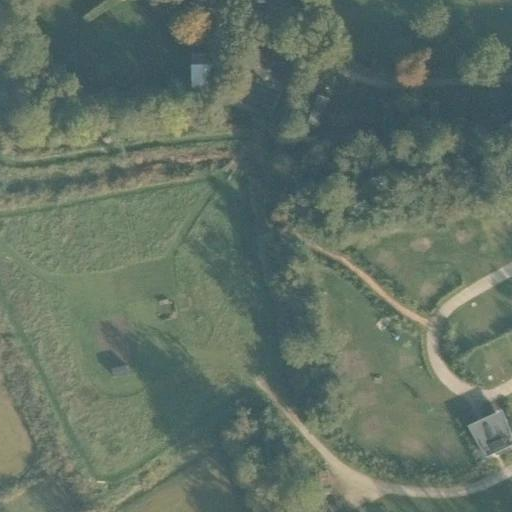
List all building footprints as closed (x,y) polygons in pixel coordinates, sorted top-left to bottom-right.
[(291,63),(256,51),(238,101),(273,113),(291,63)] [(195,63),(194,88),(215,88),(215,63),(195,63)] [(326,103),(308,96),(298,122),(317,129),(326,103)] [(438,119),(438,103),(419,104),(420,120),(438,119)] [(285,104),(281,115),(283,115),(297,120),(300,109),(286,104),(285,104)] [(402,113),(382,114),(384,142),(404,141),(402,113)] [(507,132),(505,115),(486,117),(487,134),(507,132)] [(470,135),(469,119),(450,120),(451,137),(470,135)] [(330,131),(330,144),(353,144),(353,150),(367,150),(367,124),(353,125),(353,131),(330,131)] [(499,416),(474,428),(474,429),(477,428),(484,442),(479,444),(486,458),(511,445),(511,439),(508,431),(506,432),(499,417),(500,417),(499,416)]
